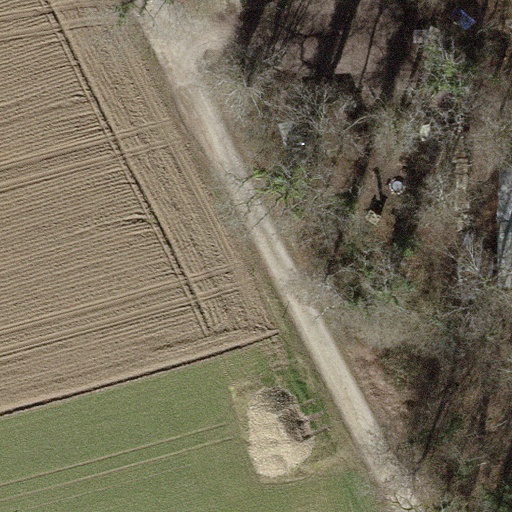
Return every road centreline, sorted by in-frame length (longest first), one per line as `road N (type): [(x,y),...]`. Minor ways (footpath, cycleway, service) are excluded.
road 1 (track): [(151,0),(409,511)]
road 2 (track): [(163,24),(419,99),(511,100)]
